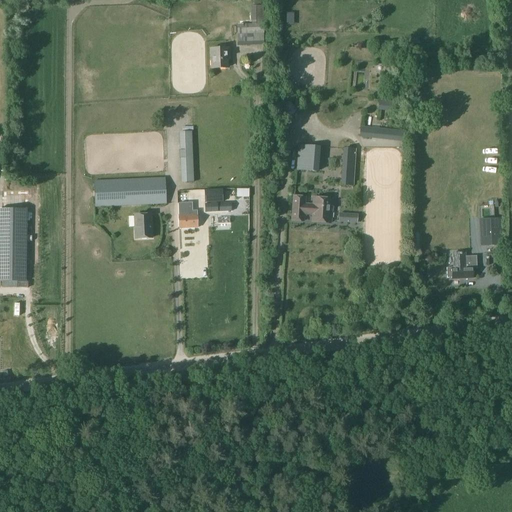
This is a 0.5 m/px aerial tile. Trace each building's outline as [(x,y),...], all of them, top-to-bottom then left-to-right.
[(251,24),(237,24),(237,30),(237,46),(262,46),(262,30),(262,6),(251,6),(251,24)] [(226,59),(226,55),(229,55),(228,49),(211,50),(212,68),(227,68),(227,59),(226,59)] [(397,111),(397,100),(379,99),(378,110),(397,111)] [(346,137),(359,127),(356,123),(343,134),(346,137)] [(406,141),(407,131),(361,127),(360,137),(406,141)] [(191,131),(179,132),(181,181),(194,181),(191,131)] [(318,172),(319,148),(298,146),(297,170),(318,172)] [(354,186),(357,150),(343,149),(341,185),(354,186)] [(94,208),(164,204),(163,178),(92,182),(94,208)] [(205,202),(223,201),(223,190),(205,190),(205,202)] [(313,205),(304,205),(305,198),(293,197),(291,221),(303,222),(304,215),(312,215),(311,222),(331,224),(332,200),(313,198),(313,205)] [(178,207),(177,207),(178,216),(179,228),(198,227),(196,211),(192,211),(191,206),(191,203),(178,203),(178,207)] [(0,209),(0,281),(11,281),(26,281),(26,256),(26,209),(0,209)] [(135,239),(152,238),(151,215),(134,215),(135,239)] [(480,246),(503,245),(501,219),(479,220),(480,246)] [(451,268),(446,268),(447,278),(452,278),(452,280),(473,279),(473,268),(477,267),(476,256),(465,256),(465,253),(452,253),(453,268),(451,268)]
